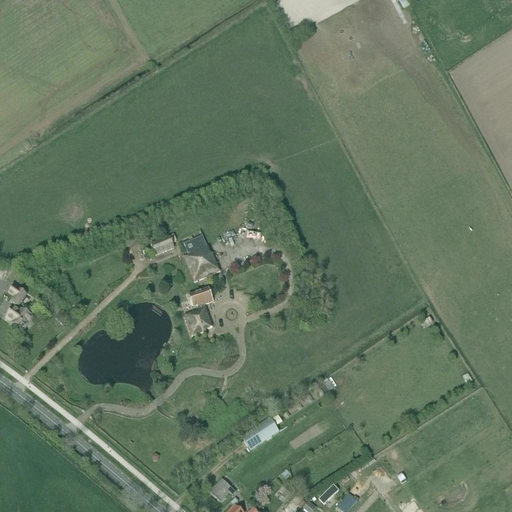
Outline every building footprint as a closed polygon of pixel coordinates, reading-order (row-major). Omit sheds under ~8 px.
[(188,255),(189,257),(207,249),(202,237),(184,245),(188,255)] [(170,239),(151,246),(156,258),(174,251),(170,239)] [(208,249),(207,249),(189,257),(188,255),(183,258),(194,284),(221,273),(213,255),(211,255),(208,249)] [(22,290),(27,283),(12,273),(7,280),(22,290)] [(15,306),(6,319),(12,324),(11,325),(13,326),(13,328),(18,332),(21,332),(23,333),(32,319),(32,318),(31,318),(33,314),(33,312),(26,307),(23,308),(21,311),(17,308),(26,296),(14,287),(9,294),(15,298),(11,304),(15,306)] [(198,311),(184,316),(192,338),(213,329),(206,308),(201,310),(201,308),(213,303),(209,288),(188,296),(193,309),(197,307),(198,311)] [(62,310),(54,317),(65,328),(72,321),(62,310)] [(242,439),(251,452),(279,433),(270,420),(242,439)] [(222,480),(210,494),(220,504),(229,494),(232,497),(235,493),(222,480)] [(347,494),(336,508),(340,511),(349,511),(358,502),(347,494)]
